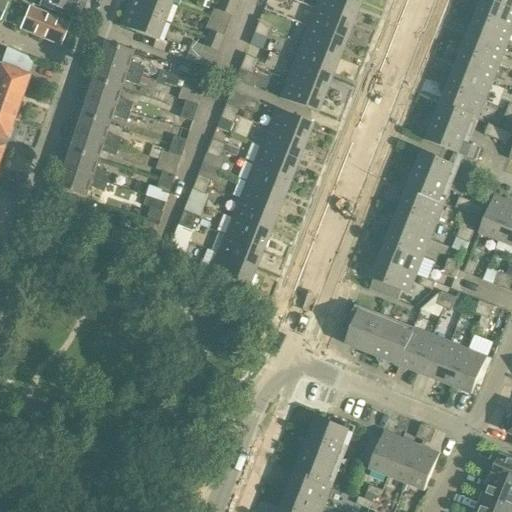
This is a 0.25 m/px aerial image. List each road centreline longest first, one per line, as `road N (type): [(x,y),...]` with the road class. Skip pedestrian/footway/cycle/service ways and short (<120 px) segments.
road 1 (tertiary): [(282,357),(421,0)]
road 2 (residential): [(0,285),(77,68)]
road 3 (residential): [(472,434),(282,357)]
road 4 (tertiary): [(211,511),(282,357)]
